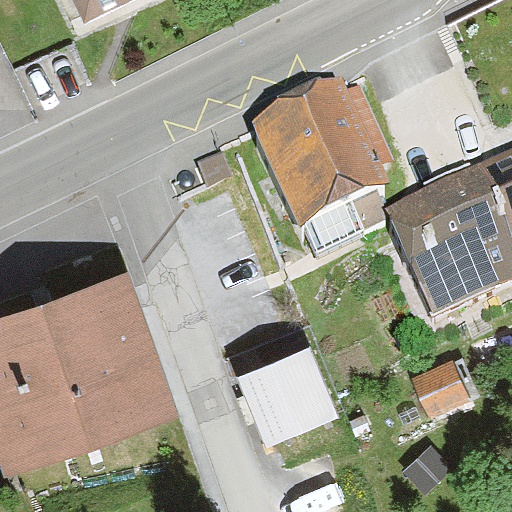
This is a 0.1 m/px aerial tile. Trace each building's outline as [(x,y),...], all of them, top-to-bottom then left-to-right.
[(63,0),(85,45),(179,0),(63,0)] [(0,51),(0,83),(12,79),(0,51)] [(357,110),(262,148),(305,254),(399,216),(357,110)] [(218,152),(197,163),(207,184),(229,174),(218,152)] [(511,252),(510,247),(511,246),(511,166),(403,213),(446,314),(511,285),(511,252)] [(135,276),(0,322),(0,432),(18,484),(187,426),(135,276)] [(309,347),(236,376),(265,448),(337,420),(309,347)] [(453,359),(413,374),(428,413),(468,398),(453,359)] [(454,468),(431,445),(403,472),(425,495),(454,468)]
